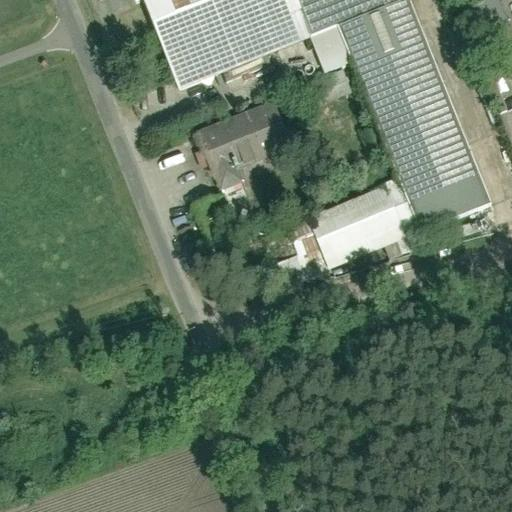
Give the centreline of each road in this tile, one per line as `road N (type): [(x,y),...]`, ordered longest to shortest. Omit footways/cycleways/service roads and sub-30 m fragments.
road 1 (residential): [(65,0),(202,333)]
road 2 (residential): [(511,250),(202,333)]
road 3 (residential): [(202,333),(273,511)]
